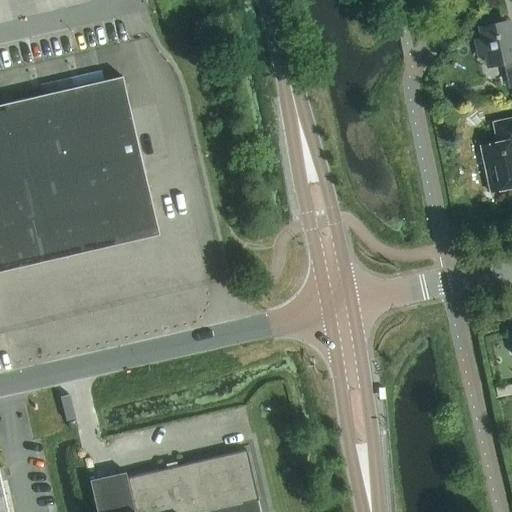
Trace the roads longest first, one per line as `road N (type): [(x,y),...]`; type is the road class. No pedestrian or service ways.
road 1 (unclassified): [(0,386),(340,305)]
road 2 (unknown): [(227,333),(129,1)]
road 3 (secondary): [(340,305),(269,0)]
road 4 (secondary): [(370,511),(340,305)]
road 5 (residential): [(340,305),(511,268)]
road 6 (unclassified): [(129,0),(0,34)]
